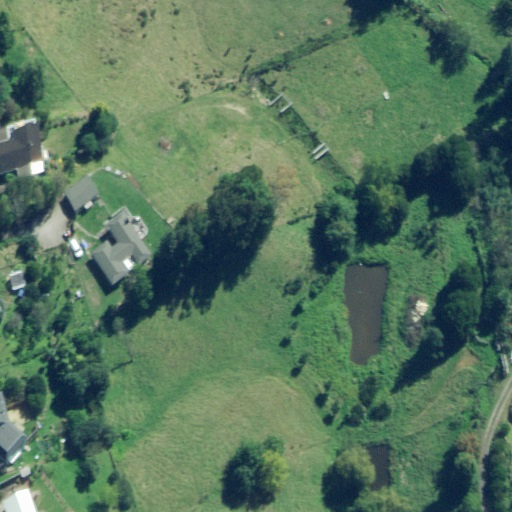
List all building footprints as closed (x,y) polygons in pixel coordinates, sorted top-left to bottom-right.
[(44,178),(38,134),(12,138),(13,145),(0,146),(0,173),(16,171),(18,182),(44,178)] [(97,205),(86,188),(63,202),(74,220),(97,205)] [(149,268),(122,225),(106,235),(117,252),(110,257),(106,250),(91,260),(111,291),(149,268)] [(8,431),(0,404),(0,458),(6,464),(23,445),(8,431)] [(6,511),(32,511),(27,497),(4,505),(6,511)]
